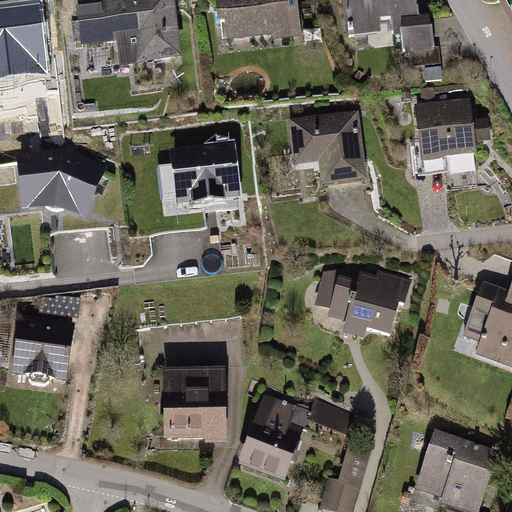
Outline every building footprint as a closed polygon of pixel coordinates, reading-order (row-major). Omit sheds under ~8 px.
[(79,11),(83,45),(144,38),(147,62),(178,59),(171,0),(119,0),(103,2),(103,8),(79,11)] [(227,21),(229,38),(278,34),(277,26),(297,24),(295,1),(287,2),(286,0),(219,0),(221,22),(227,21)] [(349,0),(352,24),(392,20),(393,34),(403,33),(405,52),(435,49),(433,28),(422,29),(419,0),(349,0)] [(0,16),(0,83),(47,78),(39,12),(0,16)] [(427,72),(427,82),(442,82),(442,71),(427,72)] [(470,104),(418,109),(424,161),(450,159),(452,174),(477,172),(474,142),(490,140),(488,124),(472,126),(470,104)] [(322,151),(326,186),(364,182),(357,118),(294,124),(297,154),(322,151)] [(238,196),(233,150),(176,156),(181,203),(196,201),(197,205),(223,202),(223,198),(238,196)] [(22,152),(0,153),(0,165),(22,164),(26,207),(44,205),(48,210),(56,214),(64,213),(70,209),(86,216),(103,174),(64,157),(23,161),(22,152)] [(362,288),(341,283),(332,316),(350,320),(349,325),(391,336),(400,303),(398,302),(403,283),(385,279),(381,298),(361,292),(362,288)] [(511,297),(484,288),(465,339),(482,345),(479,353),(505,362),(506,360),(511,362),(511,297)] [(164,299),(168,328),(242,319),(239,290),(164,299)] [(74,330),(23,323),(16,373),(29,375),(31,381),(34,386),(46,387),(50,383),(53,378),(67,380),(74,330)] [(168,378),(169,440),(227,439),(226,377),(168,378)] [(269,402),(246,465),(284,479),(302,430),(308,433),(312,422),(348,436),(354,418),(317,404),(313,415),(297,409),(295,412),(269,402)] [(469,511),(478,511),(492,470),(477,465),(481,453),(439,439),(423,488),(448,497),(446,504),(469,511)] [(354,446),(343,486),(362,491),(373,451),(354,446)]
